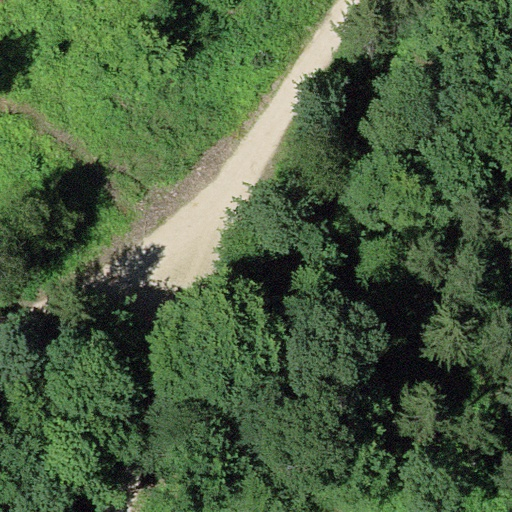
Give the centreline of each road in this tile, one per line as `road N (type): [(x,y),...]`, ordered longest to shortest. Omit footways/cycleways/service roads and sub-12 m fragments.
road 1 (track): [(120,511),(203,257),(351,0)]
road 2 (track): [(0,334),(203,257)]
